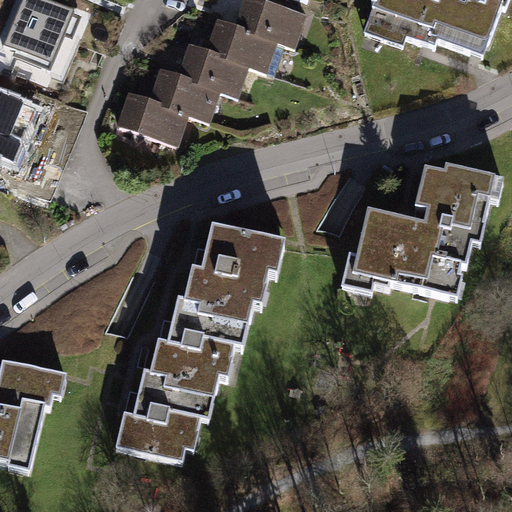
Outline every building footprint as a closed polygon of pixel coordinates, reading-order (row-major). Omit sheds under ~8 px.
[(86,24),(32,0),(25,0),(0,56),(0,61),(57,87),(86,24)] [(511,0),(381,0),(368,41),(404,52),(407,41),(488,66),(509,2),(511,3),(511,0)] [(247,3),(237,32),(281,48),(298,54),(308,25),(247,3)] [(220,26),(209,56),(255,73),(270,78),(281,48),(237,32),(220,26)] [(194,51),(183,80),(226,96),(244,102),(255,73),(209,56),(194,51)] [(165,74),(154,104),(194,118),(215,126),(226,96),(183,80),(165,74)] [(133,96),(122,126),(183,148),(194,118),(154,104),(133,96)] [(40,119),(0,101),(0,166),(16,173),(40,119)] [(509,189),(435,173),(424,221),(373,209),(353,297),(443,317),(460,244),(494,252),(509,189)] [(288,251),(216,237),(207,283),(196,281),(192,303),(257,316),(265,318),(272,287),(281,288),(288,251)] [(192,303),(185,302),(175,348),(165,346),(160,368),(223,381),(234,383),(240,352),(249,353),(257,316),(192,303)] [(61,379),(0,364),(0,474),(37,483),(61,379)] [(160,368),(151,366),(142,413),(131,410),(127,432),(200,448),(207,416),(215,418),(223,381),(160,368)]
